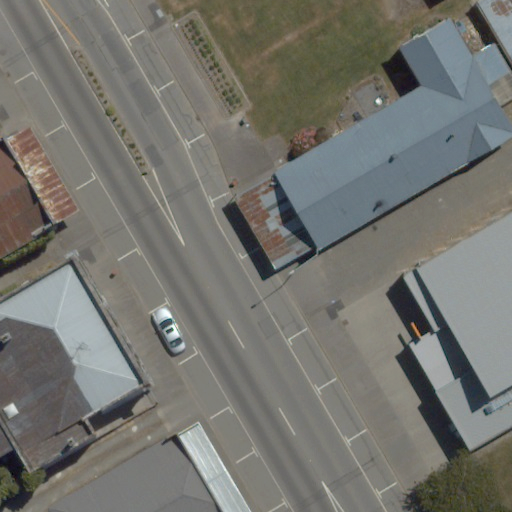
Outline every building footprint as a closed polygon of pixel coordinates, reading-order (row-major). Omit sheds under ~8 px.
[(422,0),(433,17),(461,0),(422,0)] [(392,109),(204,220),(258,311),(496,171),(473,131),(511,108),(511,41),(489,2),(370,72),(392,109)] [(0,289),(36,268),(0,206),(0,289)] [(431,251),(343,302),(441,467),(511,425),(511,262),(457,295),(431,251)] [(0,498),(121,426),(41,291),(0,314),(0,498)] [(171,511),(145,467),(67,511),(171,511)]
